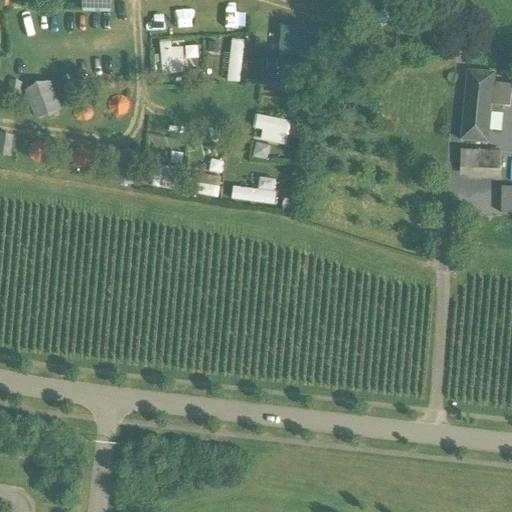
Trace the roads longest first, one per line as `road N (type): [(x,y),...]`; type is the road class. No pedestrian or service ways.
road 1 (unclassified): [(0,385),(430,438)]
road 2 (unclassified): [(430,438),(445,276)]
